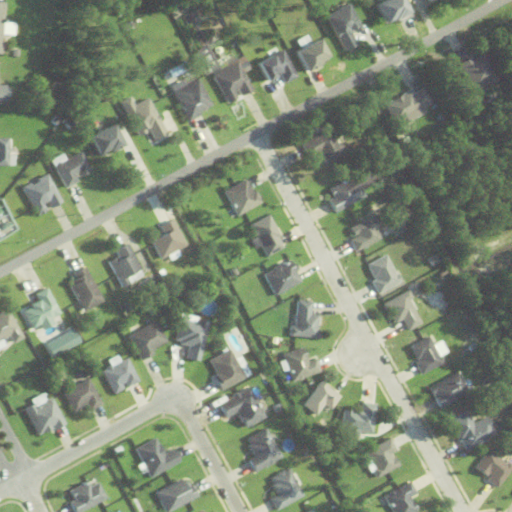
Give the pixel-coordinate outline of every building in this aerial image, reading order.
[(395,14),(391,16),(391,15),(384,19),(375,1),(376,0),(403,0),(408,8),(395,15),(395,14)] [(0,53),(2,54),(3,35),(15,35),(15,23),(4,22),(5,2),(0,1),(0,53)] [(351,30),(350,30),(356,42),(343,49),(324,14),(348,1),(361,27),(354,30),(351,25),(350,26),(351,30)] [(293,48),(317,35),(328,56),(304,68),(293,48)] [(274,74),(265,78),(256,60),(271,52),(272,52),(281,47),(295,74),(283,81),(278,70),(273,73),(274,74)] [(487,84),(486,81),(472,88),(457,62),(470,55),(471,57),(482,51),(497,78),(487,84)] [(240,93),(236,87),(233,89),(236,96),(227,101),(211,74),(218,70),(217,68),(226,63),(227,65),(236,60),(251,87),(240,93)] [(171,90),(196,77),(211,103),(197,110),(199,113),(187,119),(171,90)] [(0,101),(8,101),(7,85),(0,84),(0,101)] [(390,98),(400,92),(401,93),(409,88),(411,92),(422,86),(430,101),(392,122),(382,103),(390,99),(390,98)] [(147,127),(144,128),(145,131),(137,135),(119,100),(128,95),(133,103),(147,96),(166,131),(153,138),(147,127)] [(98,154),(87,134),(96,129),(94,126),(101,122),(103,125),(111,121),(122,141),(98,154)] [(324,162),(318,150),(307,156),(300,142),(328,127),(342,152),(324,162)] [(14,153),(14,157),(13,157),(13,163),(0,163),(0,134),(4,135),(4,152),(14,153)] [(364,149),(371,145),(373,150),(366,154),(364,149)] [(77,175),(74,171),(73,172),(76,179),(64,186),(53,164),(54,164),(54,161),(58,160),(60,161),(79,150),(90,168),(77,175)] [(366,156),(371,153),(375,159),(370,162),(366,156)] [(327,198),(331,196),(327,187),(364,168),(372,182),(361,188),(365,195),(334,211),(327,198)] [(49,206),(46,199),(42,202),(46,209),(36,214),(21,185),(28,181),(29,183),(36,179),(35,177),(45,171),(60,200),(49,206)] [(254,190),(258,196),(257,197),(260,202),(236,215),(222,190),(244,178),(251,191),(254,190)] [(82,192),(85,196),(83,197),(88,204),(83,208),(81,204),(80,205),(75,198),(77,197),(75,194),(79,191),(81,193),(82,192)] [(354,250),(348,238),(356,234),(355,233),(352,234),(348,226),(376,212),(382,223),(378,225),(381,230),(377,232),(379,237),(354,250)] [(265,255),(259,244),(253,247),(248,237),(253,234),(250,230),(251,229),(248,223),(267,213),(278,235),(276,236),(282,246),(265,255)] [(176,248),(179,254),(169,259),(166,254),(160,257),(148,236),(156,232),(157,234),(162,231),(159,224),(171,217),(185,243),(176,248)] [(106,260),(116,254),(113,249),(126,242),(140,267),(125,275),(129,282),(120,286),(106,260)] [(397,272),(400,278),(398,279),(399,280),(378,292),(371,280),(374,278),(373,276),(372,276),(367,266),(368,266),(366,263),(385,252),(395,272),(397,272)] [(427,257),(434,253),(438,260),(431,264),(427,257)] [(295,263),(298,268),(295,270),(301,280),(275,295),(263,273),(271,268),(272,266),(278,263),(280,263),(289,258),(292,264),(295,263)] [(68,284),(72,282),(69,278),(74,276),(71,272),(83,265),(102,300),(83,310),(68,284)] [(438,272),(445,268),(447,272),(440,276),(438,272)] [(38,322),(31,326),(22,310),(29,306),(28,303),(36,299),(33,293),(45,286),(59,312),(50,316),(53,322),(41,329),(38,322)] [(388,309),(386,310),(382,302),(408,288),(412,296),(409,298),(421,322),(408,329),(401,318),(395,321),(388,309)] [(290,325),(294,325),(296,299),(311,300),(310,313),(318,313),(317,328),(319,328),(318,337),(289,335),(290,325)] [(120,305),(128,300),(132,306),(124,311),(120,305)] [(6,344),(0,347),(0,311),(8,307),(23,337),(13,342),(9,334),(2,338),(6,344)] [(185,357),(188,345),(179,342),(180,340),(174,338),(179,316),(196,320),(197,317),(208,320),(199,360),(185,357)] [(126,334),(155,319),(166,340),(153,347),(154,348),(151,350),(152,352),(140,359),(126,334)] [(442,360),(443,361),(421,374),(414,361),(419,358),(418,357),(415,358),(408,345),(428,334),(439,355),(441,355),(443,358),(442,360)] [(45,349),(51,345),(54,352),(48,355),(45,349)] [(316,357),(320,370),(302,377),(296,380),(296,378),(286,382),(278,360),(284,358),(282,353),(302,345),(308,360),(316,357)] [(229,347),(245,376),(220,390),(214,377),(216,376),(214,372),(215,372),(208,359),(222,351),(221,349),(225,346),(226,349),(229,347)] [(126,356),(138,380),(126,386),(123,381),(120,383),(122,387),(112,393),(100,370),(105,367),(105,365),(108,363),(106,358),(116,353),(119,360),(126,356)] [(432,393),(428,386),(457,370),(468,391),(440,407),(432,393)] [(88,409),(84,402),(79,405),(80,406),(71,411),(60,391),(86,377),(100,403),(88,409)] [(323,403),(315,414),(302,404),(320,379),(327,384),(326,385),(340,395),(330,408),(323,403)] [(3,392),(6,386),(12,389),(9,395),(3,392)] [(246,426),(242,421),(241,421),(237,415),(238,414),(236,411),(225,417),(218,404),(231,396),(232,392),(235,391),(238,392),(248,386),(265,415),(246,426)] [(53,429),(51,427),(43,432),(42,431),(37,434),(22,408),(31,402),(29,398),(41,391),(44,398),(47,396),(50,396),(64,422),(53,429)] [(352,411),(354,411),(355,410),(360,410),(361,401),(375,403),(372,432),(341,428),(343,408),(352,409),(352,411)] [(273,405),(278,402),(282,408),(276,411),(273,405)] [(470,415),(473,419),(471,420),(472,422),(485,415),(496,434),(466,450),(461,439),(457,441),(446,420),(465,409),(469,415),(470,415)] [(267,464),(255,471),(248,458),(253,455),(247,444),(249,443),(245,437),(265,426),(281,456),(273,460),(274,461),(268,465),(267,464)] [(159,442),(164,452),(173,447),(180,460),(149,477),(134,448),(154,436),(158,442),(159,442)] [(393,455),(398,464),(376,477),(372,470),(369,471),(365,464),(370,461),(364,450),(389,436),(396,449),(389,453),(391,456),(393,455)] [(509,461),(511,464),(511,466),(511,467),(496,487),(486,479),(490,474),(488,472),(486,475),(474,466),(487,448),(505,462),(509,461)] [(336,461),(342,457),(346,464),(340,467),(336,461)] [(275,510),(268,497),(275,493),(270,484),(272,482),(270,477),(275,474),(275,473),(282,469),(283,470),(288,467),(303,494),(275,510)] [(192,483),(198,494),(166,511),(154,492),(180,478),(181,480),(186,477),(190,484),(192,483)] [(97,481),(105,496),(78,511),(73,511),(68,501),(72,499),(68,490),(86,480),(89,485),(97,481)] [(391,511),(383,495),(388,492),(388,491),(391,489),(393,489),(410,480),(416,492),(409,496),(416,509),(410,511),(391,511)] [(480,489),(487,482),(490,484),(483,492),(480,489)]
